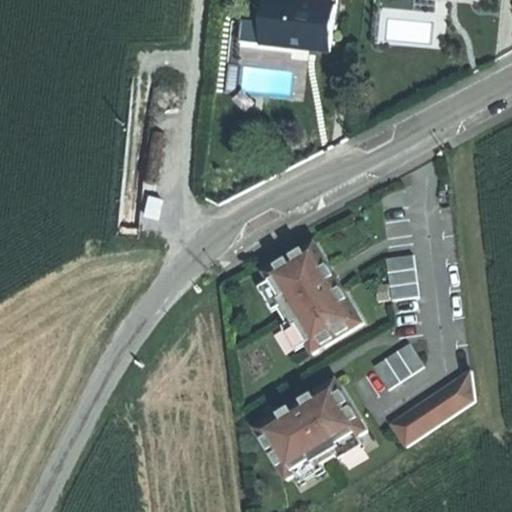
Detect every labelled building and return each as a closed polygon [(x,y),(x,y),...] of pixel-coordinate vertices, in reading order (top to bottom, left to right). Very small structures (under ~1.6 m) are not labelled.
[(262,0),(259,36),(298,40),(325,42),(328,0),(262,0)] [(292,259),(266,274),(282,301),(281,308),(292,327),(299,328),(315,356),(366,325),(345,290),(343,291),(332,272),(334,270),(317,243),(292,259)] [(415,257),(388,261),(394,302),(421,298),(415,257)] [(411,346),(376,368),(391,391),(426,369),(411,346)] [(393,425),(408,449),(477,403),(473,372),(393,425)] [(285,414),(258,430),(289,481),(316,465),(323,467),(341,455),(343,449),(370,432),(356,409),(339,381),(304,402),(306,404),(286,416),(285,414)]
